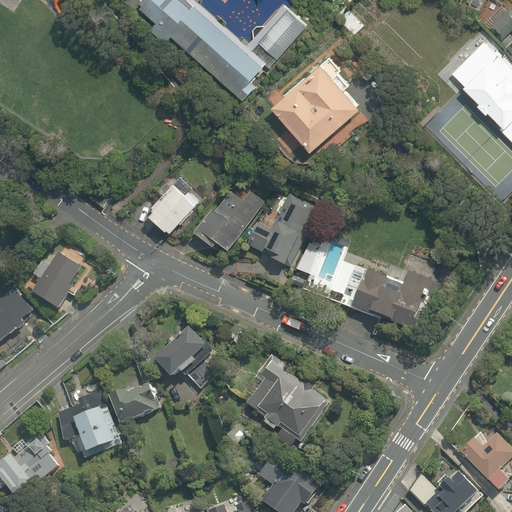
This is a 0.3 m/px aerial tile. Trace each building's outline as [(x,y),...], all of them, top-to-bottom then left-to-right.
[(267,62),(248,45),(196,0),(143,0),(140,3),(143,5),(141,8),(157,23),(152,29),(166,43),(172,36),(244,100),(257,86),(251,81),(266,64),(267,62)] [(254,39),(248,45),(267,62),(266,64),(270,68),(308,25),(285,5),(266,26),(257,26),(253,30),(254,39)] [(511,15),(507,10),(489,28),(502,40),(511,30),(511,39),(504,48),(511,55),(511,15)] [(471,23),(461,35),(493,63),(503,52),(471,23)] [(340,71),(342,70),(327,54),(270,107),(310,149),(360,103),(352,94),(356,89),(340,71)] [(511,79),(498,65),(492,71),(483,62),(461,84),(470,93),(467,96),(502,130),(511,120),(511,79)] [(174,179),(145,213),(169,233),(198,200),(174,179)] [(211,252),(216,246),(227,254),(262,206),(248,196),(242,204),(228,193),(214,213),(210,209),(195,230),(190,237),(211,252)] [(120,205),(116,203),(113,208),(117,211),(120,213),(123,207),(120,205)] [(284,268),(300,236),(309,217),(286,205),(276,225),(274,230),(259,223),(247,247),(270,258),(269,261),(284,268)] [(83,270),(56,253),(48,267),(41,263),(33,275),(40,280),(30,294),(57,311),(83,270)] [(385,276),(363,268),(349,308),(413,330),(431,279),(389,264),(385,276)] [(27,324),(24,321),(32,313),(10,289),(0,297),(0,342),(13,331),(16,334),(27,324)] [(181,368),(203,389),(229,361),(191,325),(158,360),(174,375),(181,368)] [(297,379),(272,362),(261,377),(264,379),(249,402),(267,414),(262,420),(276,429),(281,422),(301,435),(328,395),(299,376),(297,379)] [(67,440),(82,435),(89,454),(130,439),(124,422),(162,408),(152,382),(140,386),(138,381),(112,391),(111,388),(82,399),(83,404),(72,408),(58,414),(67,440)] [(41,430),(33,438),(27,432),(0,457),(0,471),(24,497),(58,465),(51,458),(60,450),(41,430)] [(475,438),(464,450),(468,455),(464,459),(497,494),(511,479),(511,467),(508,464),(511,460),(511,448),(496,431),(482,445),(475,438)] [(445,447),(435,456),(452,474),(462,465),(445,447)] [(322,483),(274,453),(261,474),(276,483),(265,500),(283,511),(297,511),(304,500),(309,503),(322,483)] [(410,491),(425,506),(423,507),(427,511),(467,511),(484,497),(480,493),(459,471),(451,478),(447,473),(433,486),(425,477),(410,491)] [(206,511),(202,511),(260,511),(255,495),(238,500),(236,496),(208,505),(210,510),(206,511)] [(144,511),(134,502),(124,511),(144,511)]
